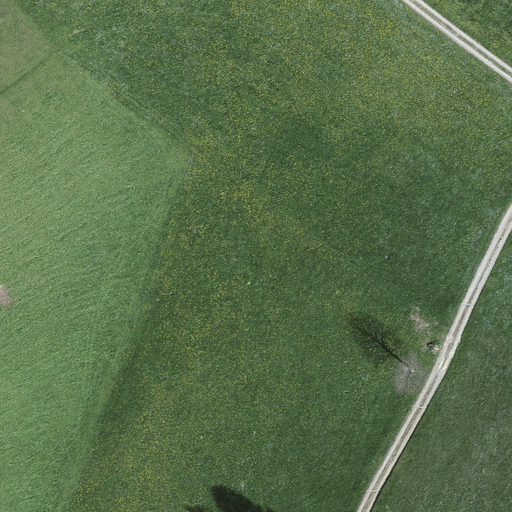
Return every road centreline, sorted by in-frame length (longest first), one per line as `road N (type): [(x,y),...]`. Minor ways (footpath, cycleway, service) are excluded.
road 1 (track): [(365,511),(511,212)]
road 2 (track): [(511,77),(416,0)]
